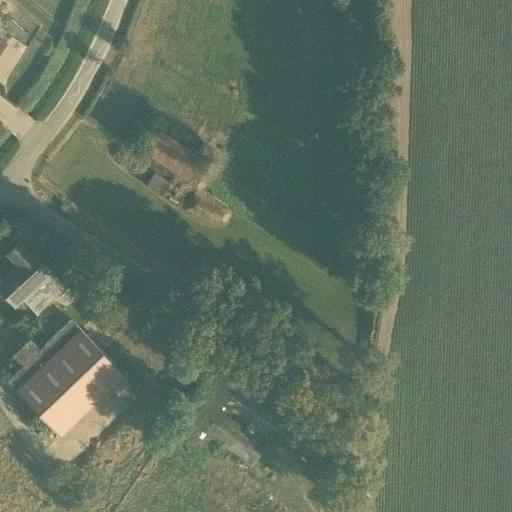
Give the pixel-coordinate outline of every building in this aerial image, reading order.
[(194,185),(209,163),(156,128),(141,151),(194,185)] [(159,195),(167,182),(154,173),(145,186),(159,195)] [(30,253),(19,242),(7,254),(17,266),(0,281),(0,289),(17,306),(24,299),(36,313),(65,287),(32,251),(30,253)] [(139,358),(96,314),(80,328),(71,319),(40,350),(32,341),(16,357),(25,366),(9,382),(61,435),(139,358)] [(300,406),(260,377),(247,369),(224,353),(212,369),(172,426),(201,446),(209,435),(251,465),(266,443),(250,432),(219,409),(230,394),(295,440),(309,420),(300,406)]
